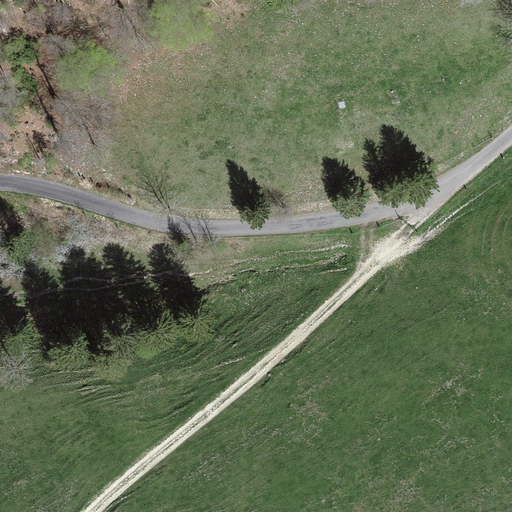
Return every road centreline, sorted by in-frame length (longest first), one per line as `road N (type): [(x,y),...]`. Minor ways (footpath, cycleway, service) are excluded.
road 1 (unclassified): [(511,133),(428,195),(315,221),(160,225),(0,201)]
road 2 (track): [(96,511),(379,261),(428,195)]
